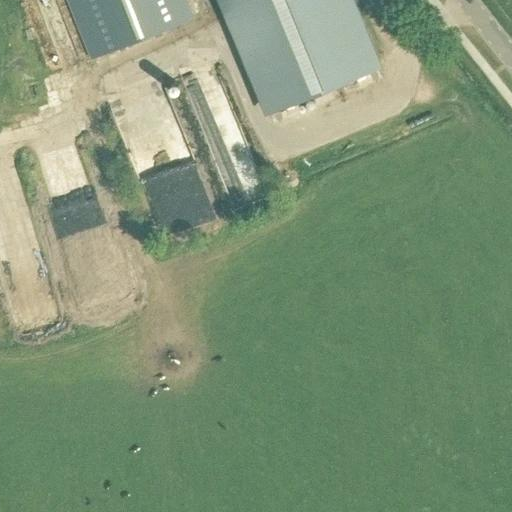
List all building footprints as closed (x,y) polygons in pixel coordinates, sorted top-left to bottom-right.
[(68,0),(91,57),(194,17),(186,0),(68,0)] [(223,0),(268,110),(377,66),(350,0),(223,0)] [(210,87),(238,185),(267,176),(238,79),(210,87)] [(416,130),(433,122),(427,110),(410,118),(416,130)] [(0,226),(2,235),(23,230),(19,213),(29,210),(20,174),(0,178),(0,226)] [(319,228),(331,218),(315,198),(303,207),(319,228)]
